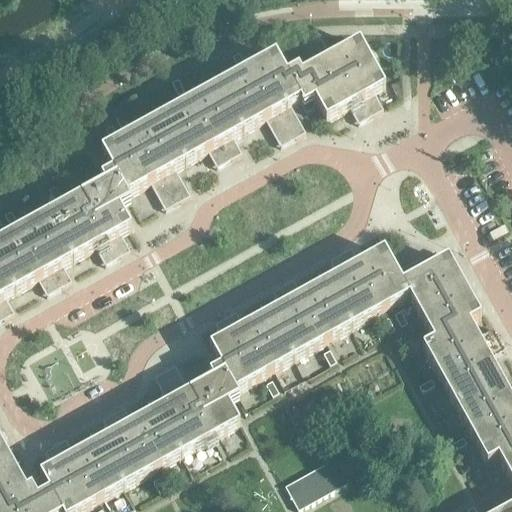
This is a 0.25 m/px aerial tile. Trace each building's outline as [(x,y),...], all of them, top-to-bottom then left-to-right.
[(314,46),(321,59),(328,55),(321,43),(314,46)] [(454,56),(448,45),(435,52),(441,64),(454,56)] [(385,94),(376,76),(360,48),(302,80),(299,74),(287,80),(287,81),(301,106),(300,107),(306,117),(317,111),(326,127),(350,114),(358,128),(383,114),(375,99),(385,94)] [(239,57),(233,61),(239,73),(246,69),(239,57)] [(301,106),(287,81),(287,80),(285,76),(278,63),(276,60),(217,92),(243,139),(266,126),(280,151),(306,137),(291,112),(300,107),(301,106)] [(285,76),(291,72),(284,60),(278,63),(285,76)] [(178,84),(172,87),(178,99),(185,96),(178,84)] [(243,139),(217,92),(160,124),(185,170),(208,157),(217,172),(242,158),(234,143),(243,139)] [(122,135),(129,132),(122,120),(116,123),(122,135)] [(128,202),(151,189),(165,215),(191,201),(176,175),(185,170),(160,124),(101,156),(113,176),(107,179),(101,183),(104,189),(48,220),(73,266),(96,254),(105,270),(131,256),(121,240),(131,234),(120,214),(125,211),(131,208),(128,202)] [(119,142),(112,130),(106,133),(113,145),(119,142)] [(56,207),(62,203),(56,191),(49,194),(56,207)] [(12,232),(18,228),(11,216),(5,219),(12,232)] [(73,266),(48,220),(0,246),(0,267),(16,298),(39,286),(47,300),(72,286),(64,272),(73,266)] [(481,323),(456,279),(448,264),(402,289),(384,256),(360,269),(351,253),(330,265),(339,281),(327,288),(352,334),(409,303),(434,347),(434,348),(469,329),(470,330),(481,323)] [(16,298),(0,267),(0,326),(14,318),(6,303),(16,298)] [(352,334),(327,288),(303,301),(294,284),(272,296),(281,313),(268,321),(293,367),(352,334)] [(236,398),(269,380),(293,367),(268,321),(245,333),(236,316),(215,328),(224,345),(210,353),(221,373),(215,376),(209,379),(213,385),(191,398),(175,370),(154,382),(169,409),(157,416),(182,462),(240,431),(229,410),(234,407),(240,404),(236,398)] [(407,328),(400,316),(394,319),(401,332),(407,328)] [(388,338),(395,335),(388,323),(382,326),(388,338)] [(501,386),(488,363),(505,354),(493,332),(476,342),(470,330),(469,329),(434,348),(434,347),(422,353),(455,412),(501,386)] [(336,367),(330,355),(323,359),(330,371),(336,367)] [(431,384),(419,391),(422,397),(435,391),(431,384)] [(272,386),(266,389),(273,402),(279,398),(272,386)] [(511,396),(508,399),(501,386),(455,412),(487,470),(498,464),(498,463),(511,455),(511,396)] [(182,462),(157,416),(133,429),(124,413),(102,425),(111,441),(99,448),(125,494),(182,462)] [(57,511),(49,496),(40,481),(24,490),(18,481),(1,449),(7,446),(0,432),(0,511),(57,511)] [(466,449),(463,442),(451,449),(454,455),(466,449)] [(92,511),(125,494),(99,448),(75,461),(66,445),(45,456),(54,473),(40,481),(49,496),(57,511),(92,511)] [(511,511),(511,455),(498,463),(498,464),(511,488),(511,511)] [(336,463),(285,491),(296,511),(304,511),(349,487),(336,463)] [(153,486),(160,498),(166,495),(159,482),(153,486)]
